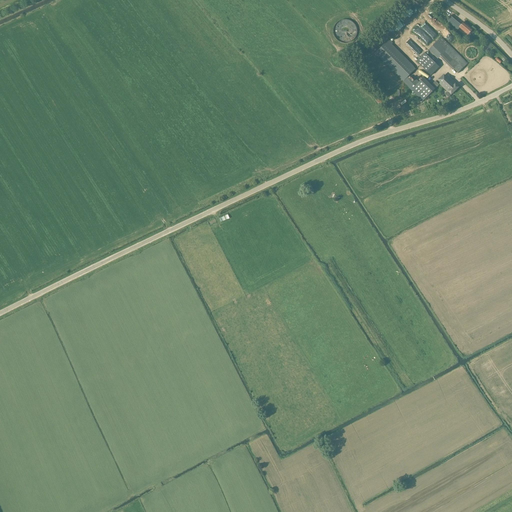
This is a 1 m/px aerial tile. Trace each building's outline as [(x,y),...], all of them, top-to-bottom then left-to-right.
[(468,35),(473,29),(464,22),(461,25),(451,16),(447,20),(458,30),(460,28),(468,35)] [(458,73),(468,63),(441,37),(429,50),(437,59),(439,57),(453,71),(454,69),(458,73)] [(403,82),(421,100),(420,102),(421,103),(422,102),(439,85),(435,81),(432,85),(424,77),(419,82),(416,79),(413,82),(408,77),(416,69),(387,41),(376,53),(404,81),(403,82)] [(431,76),(439,67),(425,53),(416,61),(431,76)] [(452,95),(459,87),(456,84),(456,83),(448,75),(445,76),(444,74),(438,80),(440,82),(439,84),(447,92),(448,91),(445,94),(449,97),(452,95)]
